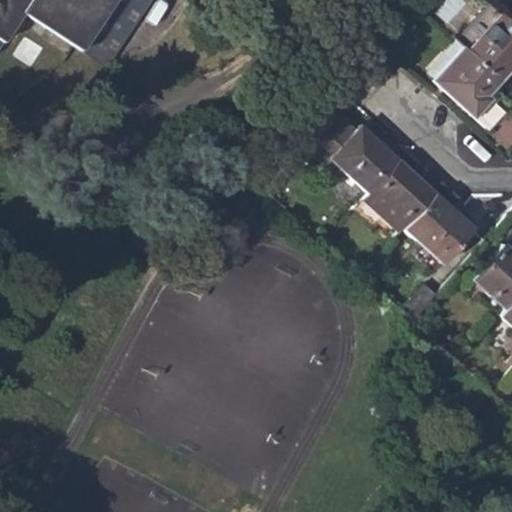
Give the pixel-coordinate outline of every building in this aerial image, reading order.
[(0,0),(0,45),(23,9),(80,47),(110,0),(0,0)] [(498,11),(463,48),(495,77),(511,59),(511,24),(506,18),(498,11)] [(430,78),(480,125),(497,108),(489,99),(496,92),(487,85),(495,77),(463,48),(460,45),(430,78)] [(326,156),(363,192),(395,157),(375,138),(370,144),(330,108),(299,141),(321,162),(326,156)] [(359,196),(395,231),(399,226),(432,191),(395,157),(363,192),(359,196)] [(418,234),(442,257),(470,227),(432,191),(399,226),(412,240),(418,234)] [(469,276),(502,307),(511,296),(511,250),(502,241),(469,276)] [(393,309),(405,320),(428,296),(416,284),(400,301),(393,309)] [(400,301),(391,292),(384,300),(393,309),(400,301)] [(511,296),(502,307),(511,316),(511,296)] [(476,386),(494,403),(511,383),(511,369),(501,359),(476,386)]
